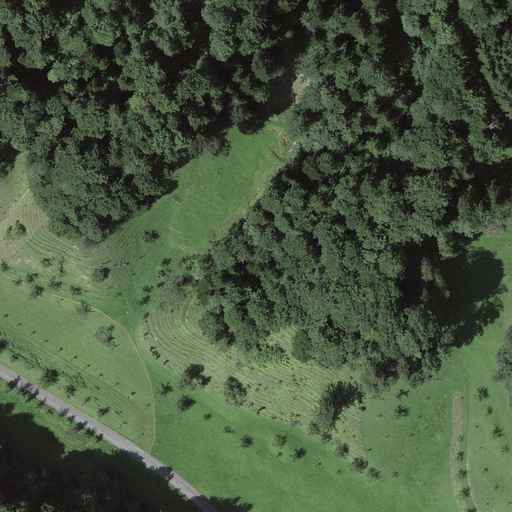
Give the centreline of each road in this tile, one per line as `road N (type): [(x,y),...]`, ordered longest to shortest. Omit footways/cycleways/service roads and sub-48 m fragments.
road 1 (residential): [(0,372),(172,478),(208,511)]
road 2 (track): [(511,115),(474,57),(462,0)]
